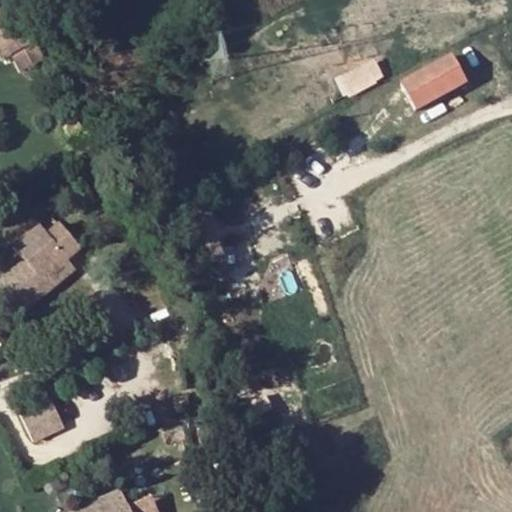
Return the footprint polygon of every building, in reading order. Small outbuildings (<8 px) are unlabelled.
[(414,111),(466,83),(451,58),(400,86),(414,111)] [(382,59),(345,74),(353,93),(390,79),(382,59)] [(191,218),(203,265),(223,261),(211,213),(191,218)] [(78,252),(59,228),(44,238),(37,229),(12,249),(22,263),(0,282),(0,295),(16,317),(48,292),(41,282),(65,262),(78,252)] [(223,261),(203,265),(198,266),(202,278),(226,272),(223,261)] [(65,262),(41,282),(48,292),(73,271),(65,262)] [(32,445),(62,431),(49,402),(19,416),(32,445)] [(117,494),(100,502),(102,509),(94,511),(108,511),(122,504),(117,494)] [(100,502),(78,511),(94,511),(102,509),(100,502)]
